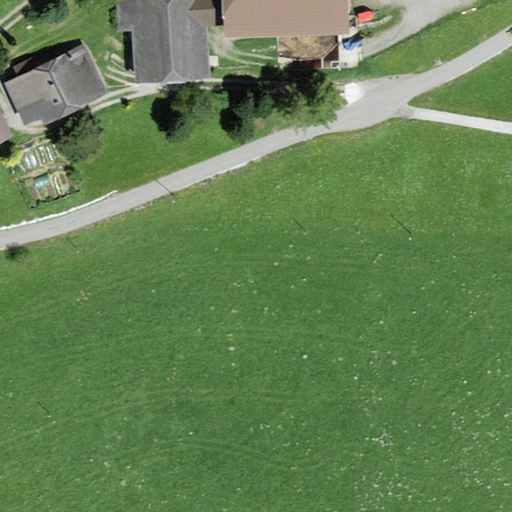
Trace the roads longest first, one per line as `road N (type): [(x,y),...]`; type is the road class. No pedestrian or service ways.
road 1 (unclassified): [(0,241),(71,221),(471,58),(511,30)]
road 2 (track): [(0,92),(21,131),(49,131),(117,96),(161,87),(263,82),(511,129)]
